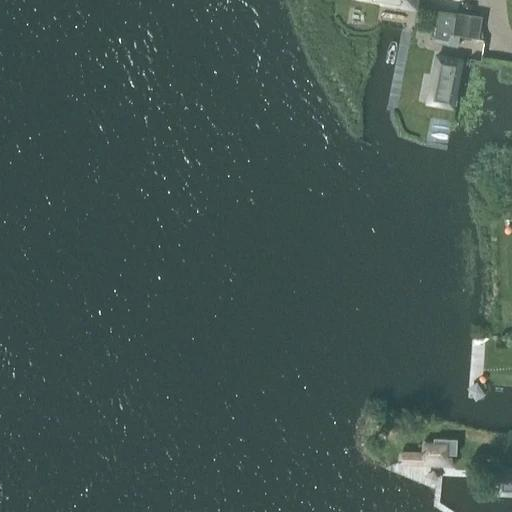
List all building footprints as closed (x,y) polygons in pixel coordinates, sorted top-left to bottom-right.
[(359,0),(417,9),(418,0),(359,0)] [(478,37),(480,26),(482,17),(458,13),(456,13),(438,10),(433,41),(458,45),(459,36),(478,39),(478,37)] [(436,56),(432,76),(437,77),(441,78),(436,105),(451,108),(461,60),(436,56)] [(403,450),(403,461),(437,463),(437,457),(452,457),(451,455),(447,455),(447,453),(456,453),(457,439),(434,437),(434,442),(424,441),(424,451),(403,450)] [(482,474),(495,474),(495,466),(482,465),(482,474)] [(511,466),(496,466),(496,478),(511,478),(511,466)]
